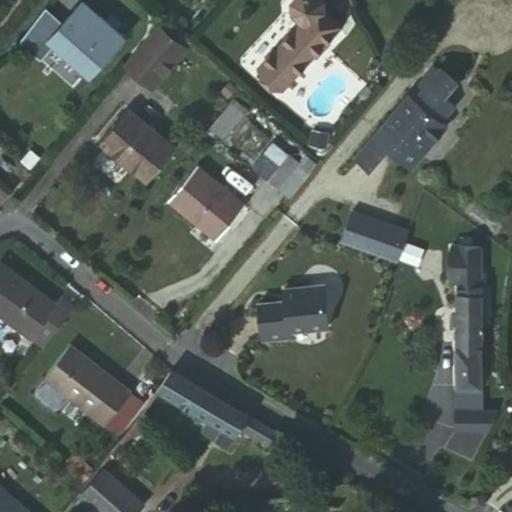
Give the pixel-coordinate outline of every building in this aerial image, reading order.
[(330,24),(312,9),(312,0),(282,0),(282,1),(282,13),(292,21),(252,70),(275,90),(330,24)] [(6,41),(28,59),(38,47),(78,81),(113,39),(69,2),(50,24),(33,10),(6,41)] [(157,58),(139,42),(112,75),(129,90),(157,58)] [(157,58),(129,90),(141,100),(169,68),(157,58)] [(433,61),(407,93),(413,98),(439,67),(433,61)] [(407,93),(352,158),(367,170),(386,148),(396,135),(405,142),(395,155),(409,167),(445,125),(439,119),(452,104),(443,96),(456,81),(439,67),(413,98),(407,93)] [(234,118),(223,110),(207,130),(216,138),(234,118)] [(164,157),(120,120),(91,153),(136,192),(164,157)] [(327,133),(309,131),(307,146),(324,148),(327,133)] [(396,135),(386,148),(395,155),(405,142),(396,135)] [(262,182),(285,200),(304,176),(283,158),(262,182)] [(234,213),(189,177),(159,210),(206,246),(234,213)] [(348,217),(338,245),(390,263),(401,235),(348,217)] [(452,386),(475,386),(470,327),(475,250),(448,250),(445,287),(452,288),(450,328),(452,386)] [(0,324),(38,355),(69,313),(55,303),(48,313),(0,276),(0,324)] [(317,332),(311,290),(271,295),(272,307),(246,310),(251,348),(279,345),(278,337),(317,332)] [(128,398),(66,351),(32,398),(32,404),(50,417),(56,416),(65,404),(102,432),(128,398)] [(201,392),(167,372),(156,391),(205,422),(199,433),(223,448),(229,438),(231,439),(236,431),(263,447),(272,432),(201,392)] [(139,406),(128,398),(102,432),(113,440),(139,406)] [(492,431),(494,408),(456,405),(455,428),(492,431)] [(71,451),(60,467),(82,482),(93,466),(71,451)] [(100,471),(65,509),(68,511),(131,511),(137,506),(100,471)]
